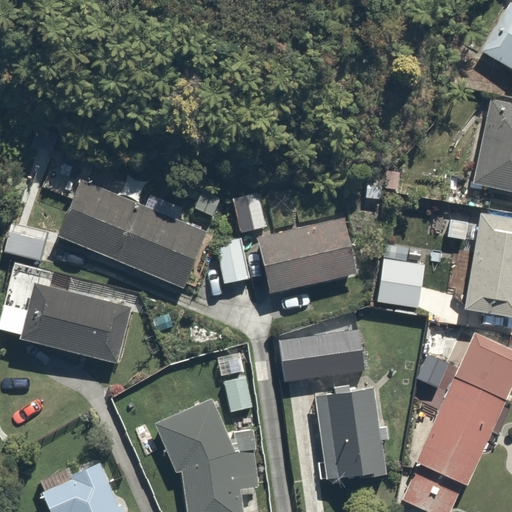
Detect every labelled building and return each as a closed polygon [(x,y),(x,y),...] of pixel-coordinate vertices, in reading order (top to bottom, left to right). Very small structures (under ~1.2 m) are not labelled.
[(511,0),(505,0),(479,47),(511,65),(511,0)] [(511,96),(491,93),(475,179),(511,185),(511,96)] [(207,232),(81,177),(56,234),(181,289),(207,232)] [(267,190),(235,194),(240,231),(272,226),(267,190)] [(346,213),(259,233),(273,294),(360,274),(346,213)] [(511,217),(478,213),(464,304),(511,311),(511,217)] [(49,239),(9,229),(3,254),(43,264),(49,239)] [(244,236),(217,241),(226,288),(253,283),(244,236)] [(428,261),(383,253),(373,312),(418,320),(428,261)] [(137,300),(12,262),(0,301),(0,330),(117,366),(137,300)] [(366,324),(278,336),(284,373),(371,361),(366,324)] [(453,511),(511,391),(511,345),(480,330),(399,497),(429,511),(453,511)] [(250,382),(225,390),(232,413),(256,405),(250,382)] [(375,385),(315,392),(324,475),(384,469),(375,385)] [(212,397),(158,422),(180,473),(187,511),(246,511),(242,493),(266,488),(253,426),(226,432),(212,397)] [(121,511),(99,459),(72,471),(75,480),(43,494),(51,511),(121,511)]
